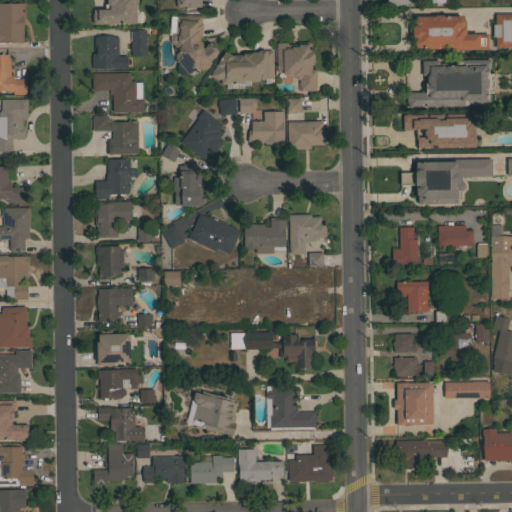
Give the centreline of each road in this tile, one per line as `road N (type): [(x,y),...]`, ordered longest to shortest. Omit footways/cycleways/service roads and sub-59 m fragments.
road 1 (residential): [(56,0),(64,511)]
road 2 (tertiary): [(348,0),(356,511)]
road 3 (residential): [(356,501),(372,493),(511,491)]
road 4 (residential): [(220,511),(337,509),(356,501)]
